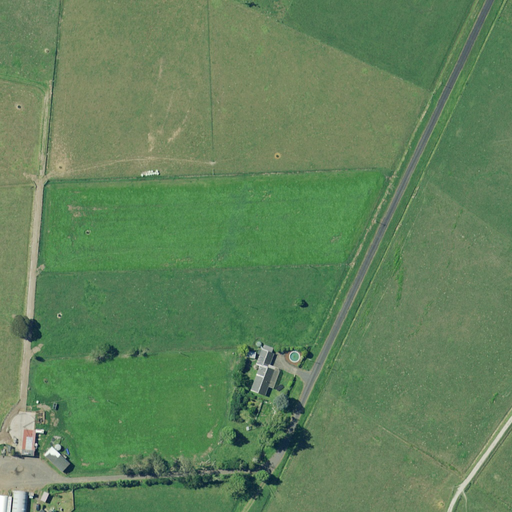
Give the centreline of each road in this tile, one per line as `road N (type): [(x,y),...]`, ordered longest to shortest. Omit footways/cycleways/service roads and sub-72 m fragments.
road 1 (residential): [(320,360),(489,0)]
road 2 (residential): [(320,360),(267,475)]
